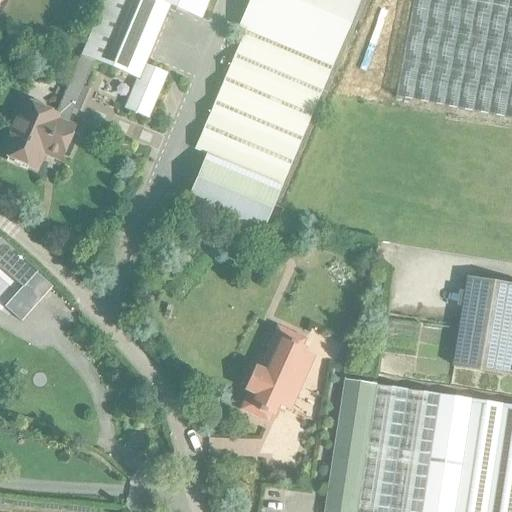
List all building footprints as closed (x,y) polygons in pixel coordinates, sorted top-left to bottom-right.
[(103,0),(80,56),(135,80),(123,109),(147,119),(165,75),(143,65),(168,6),(199,20),(207,0),(103,0)] [(184,203),(261,236),(360,0),(243,0),(222,51),(233,56),(193,150),(205,155),(184,203)] [(511,122),(511,0),(409,0),(392,100),(511,122)] [(62,154),(72,129),(66,126),(72,110),(81,113),(90,91),(81,87),(92,62),(80,57),(55,115),(22,101),(0,153),(0,154),(34,169),(43,146),(62,154)] [(51,287),(34,272),(4,307),(20,321),(51,287)] [(511,286),(467,279),(452,368),(511,378),(511,286)] [(263,414),(264,412),(272,415),(277,404),(288,409),(311,357),(300,352),(302,348),(295,345),(295,343),(289,340),(289,342),(286,341),(281,339),(275,354),(270,352),(262,371),(254,368),(245,389),(256,394),(251,405),(258,409),(257,411),(263,414)] [(511,511),(511,407),(377,387),(377,386),(345,381),(323,511),(511,511)]
